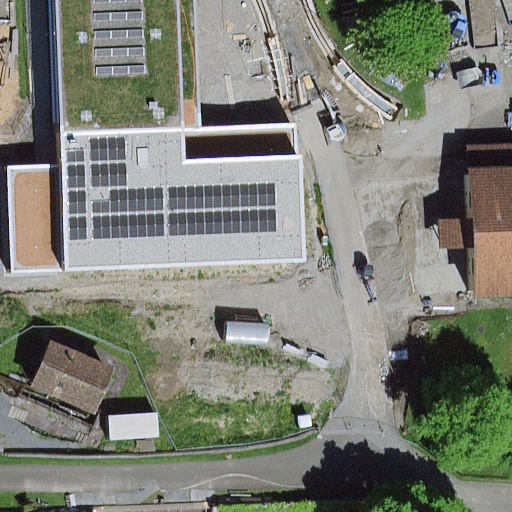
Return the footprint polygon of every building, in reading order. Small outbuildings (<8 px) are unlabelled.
[(171,0),(50,0),(56,137),(177,132),(171,0)] [(192,0),(171,0),(177,132),(56,137),(57,166),(199,161),(192,0)] [(452,88),(429,89),(431,126),(391,128),(392,149),(437,147),(447,142),(451,138),(454,134),(455,129),(452,88)] [(511,158),(465,159),(468,296),(511,294),(511,158)] [(109,367),(46,340),(26,386),(90,413),(109,367)]
